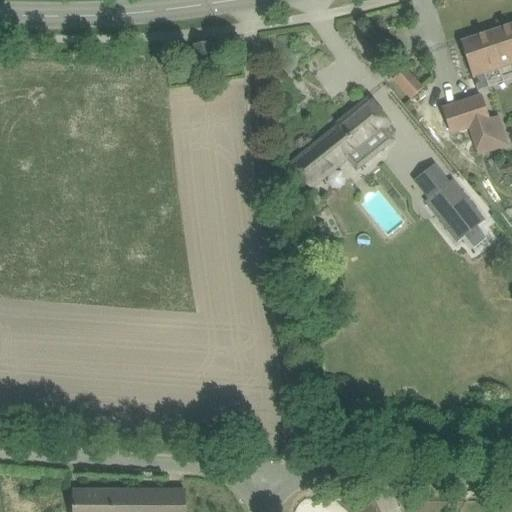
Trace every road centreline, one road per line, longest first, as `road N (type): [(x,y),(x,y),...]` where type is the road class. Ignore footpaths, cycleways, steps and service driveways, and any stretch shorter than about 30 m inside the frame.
road 1 (track): [(271,470),(282,444),(279,386),(252,188),(243,29)]
road 2 (unclassified): [(271,470),(0,452)]
road 3 (secondary): [(0,14),(242,0)]
road 4 (unclassified): [(271,470),(511,479)]
